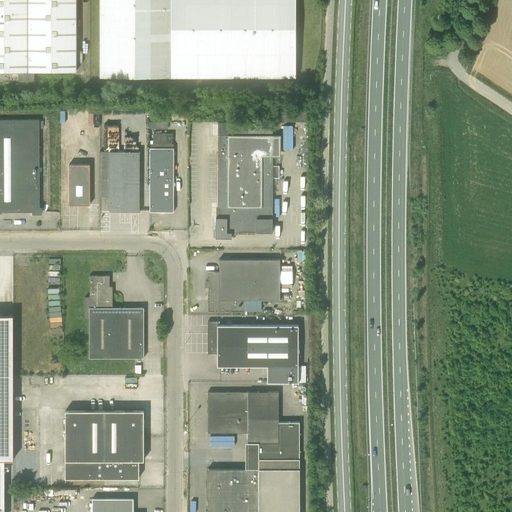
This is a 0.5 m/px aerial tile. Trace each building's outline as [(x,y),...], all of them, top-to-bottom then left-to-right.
[(76,71),(75,0),(0,0),(0,71),(18,71),(18,81),(34,81),(34,71),(76,71)] [(100,0),(100,77),(296,77),(295,0),(100,0)] [(273,122),(307,122),(308,112),(273,112),(273,122)] [(0,211),(39,212),(39,120),(29,120),(0,119),(0,211)] [(215,217),(215,237),(231,237),(231,232),(272,232),(273,123),(219,123),(218,217),(215,217)] [(173,133),(153,133),(153,143),(172,144),(173,133)] [(150,148),(150,212),(174,212),(174,202),(173,147),(173,144),(150,144),(150,148)] [(140,152),(109,152),(99,151),(99,181),(105,181),(105,192),(109,192),(109,211),(139,212),(140,152)] [(90,164),(69,164),(69,205),(90,205),(90,164)] [(208,311),(244,311),(244,299),(280,299),(280,259),(219,259),(219,272),(208,272),(208,311)] [(89,318),(89,357),(134,358),(144,358),(144,307),(112,307),(112,292),(109,292),(109,275),(89,275),(89,297),(85,297),(85,318),(89,318)] [(0,511),(4,511),(5,459),(14,459),(13,314),(0,314),(0,511)] [(217,366),(248,366),(267,366),(267,382),(298,382),(298,325),(218,325),(218,321),(208,321),(208,353),(217,353),(217,366)] [(299,511),(299,421),(279,421),(278,391),(218,392),(208,392),(208,432),(247,432),(248,469),(208,469),(207,511),(299,511)] [(65,471),(65,478),(139,478),(139,460),(143,460),(143,410),(133,410),(65,410),(65,465),(57,465),(57,471),(65,471)] [(133,511),(133,498),(92,498),(92,511),(133,511)]
